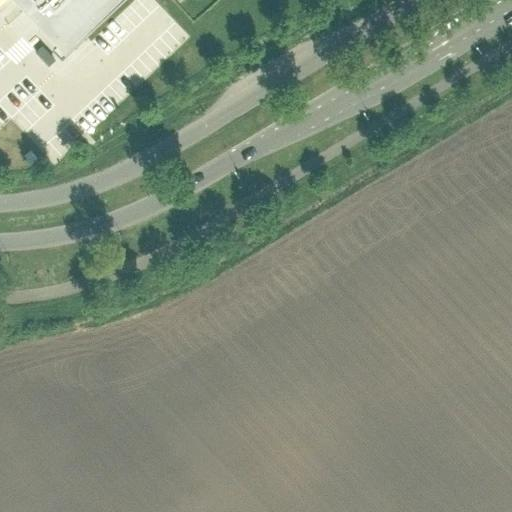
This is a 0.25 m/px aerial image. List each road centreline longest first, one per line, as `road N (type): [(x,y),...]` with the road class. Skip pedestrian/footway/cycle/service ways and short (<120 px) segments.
road 1 (tertiary): [(0,241),(41,239),(138,213),(511,0)]
road 2 (tertiary): [(416,0),(124,172),(59,196),(0,203)]
